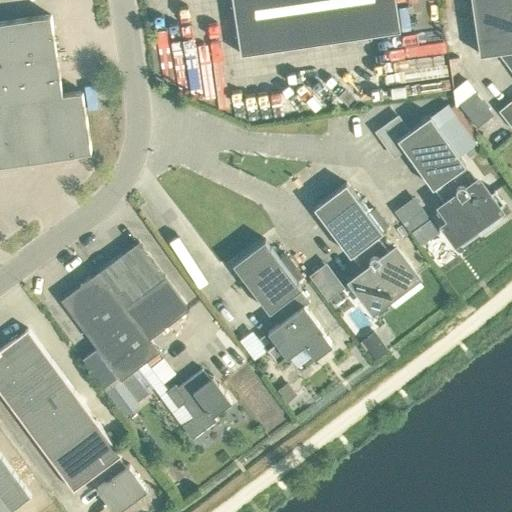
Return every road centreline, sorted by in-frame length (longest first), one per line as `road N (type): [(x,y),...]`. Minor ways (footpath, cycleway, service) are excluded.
road 1 (track): [(219,511),(511,287)]
road 2 (unclassified): [(121,0),(138,105),(131,161),(110,196),(0,283)]
